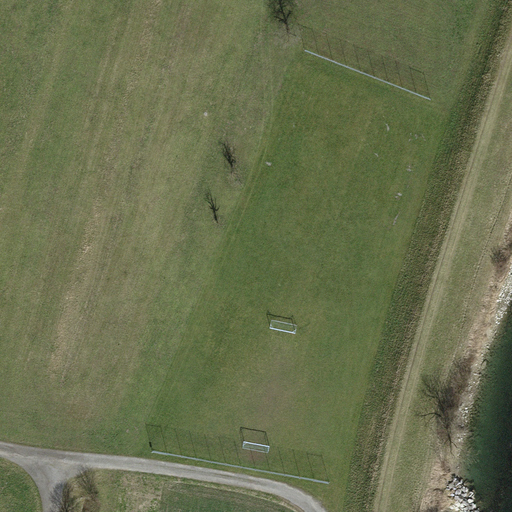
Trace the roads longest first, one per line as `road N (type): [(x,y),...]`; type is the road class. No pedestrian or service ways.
road 1 (track): [(511,49),(432,308),(383,511)]
road 2 (track): [(0,442),(284,487),(317,511)]
